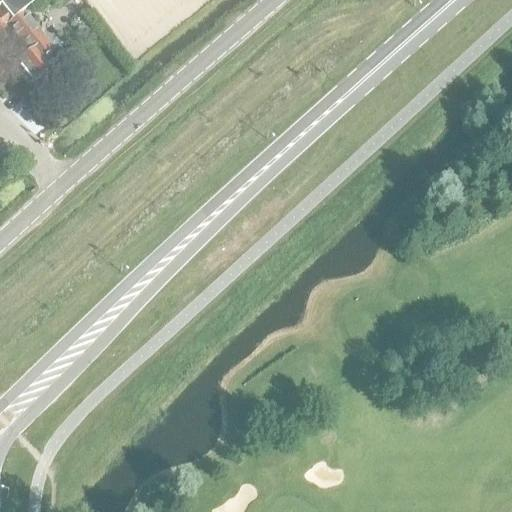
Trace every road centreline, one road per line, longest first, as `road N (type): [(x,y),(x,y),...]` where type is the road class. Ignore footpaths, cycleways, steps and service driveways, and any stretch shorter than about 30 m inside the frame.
road 1 (secondary): [(0,447),(277,152)]
road 2 (secondary): [(277,152),(200,213),(0,406)]
road 3 (unclassified): [(0,244),(275,0)]
road 4 (secondary): [(277,152),(452,0)]
